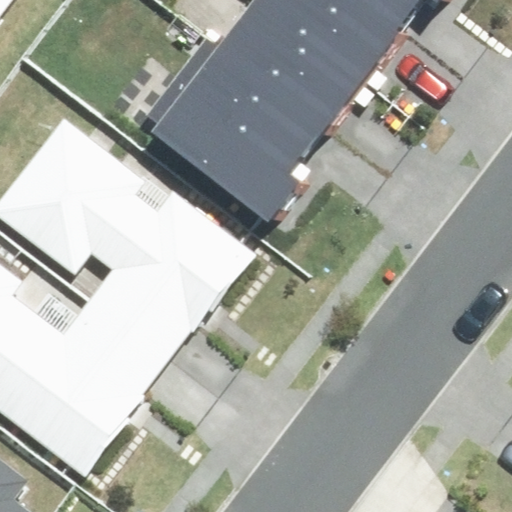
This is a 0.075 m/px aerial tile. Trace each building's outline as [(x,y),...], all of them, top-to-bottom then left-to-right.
[(369,77),(269,0),(260,0),(228,40),(334,122),(369,77)] [(411,24),(379,0),(269,0),(369,77),(411,24)] [(379,0),(411,24),(429,0),(379,0)] [(215,30),(199,49),(149,113),(283,217),(314,177),(300,166),(334,122),(228,40),(215,30)] [(70,111),(2,204),(82,262),(96,243),(119,259),(105,278),(187,337),(254,244),(174,186),(162,203),(141,188),(154,171),(70,111)] [(105,278),(70,326),(18,286),(31,270),(0,246),(0,395),(13,405),(25,414),(94,464),(187,337),(105,278)] [(0,511),(54,511),(57,508),(19,480),(28,468),(0,446),(0,511)]
